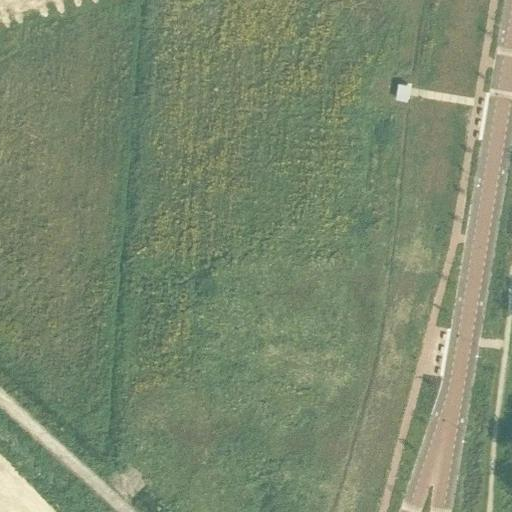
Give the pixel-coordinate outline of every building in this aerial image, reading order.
[(89,0),(75,0),(67,2),(77,41),(99,36),(89,0)] [(112,0),(89,0),(99,36),(120,31),(112,0)] [(134,0),(112,0),(120,31),(141,26),(134,0)] [(157,0),(134,0),(141,26),(162,21),(157,0)] [(376,12),(364,15),(366,22),(377,19),(376,12)] [(463,17),(441,22),(451,62),(473,57),(463,17)] [(348,19),(336,22),(338,29),(349,26),(348,19)] [(271,21),(259,24),(261,32),(273,29),(271,21)] [(336,22),(324,25),(326,32),(338,29),(336,22)] [(441,22),(421,27),(431,67),(451,62),(441,22)] [(259,24),(248,27),(250,35),(261,32),(259,24)] [(0,67),(7,66),(1,42),(10,40),(7,25),(0,26),(0,67)] [(421,27),(402,32),(411,72),(431,67),(421,27)] [(229,31),(217,34),(219,42),(231,39),(229,31)] [(402,32),(382,37),(383,41),(392,77),(411,72),(402,32)] [(217,34),(206,37),(208,45),(219,42),(217,34)] [(277,35),(265,38),(267,46),(279,43),(277,35)] [(265,38),(253,41),(255,49),(267,46),(265,38)] [(383,41),(363,46),(373,86),(393,81),(392,77),(383,41)] [(234,45),(223,48),(225,56),(236,53),(234,45)] [(363,46),(343,51),(353,91),(373,86),(363,46)] [(158,47),(146,50),(148,58),(160,55),(158,47)] [(223,48),(211,51),(213,59),(225,56),(223,48)] [(146,50),(134,52),(136,61),(148,58),(146,50)] [(343,51),(321,56),(331,96),(353,91),(343,51)] [(116,58),(105,61),(107,69),(118,66),(116,58)] [(105,61),(93,64),(95,72),(107,69),(105,61)] [(7,66),(0,67),(0,109),(25,103),(22,89),(12,91),(7,66)] [(295,69),(273,74),(283,114),(305,108),(295,69)] [(273,74),(252,79),(262,119),(283,114),(273,74)] [(106,76),(94,79),(96,87),(108,84),(106,76)] [(94,79),(82,82),(84,90),(96,87),(94,79)] [(252,79),(232,85),(241,124),(262,119),(252,79)] [(62,80),(51,83),(53,91),(64,88),(62,80)] [(232,85),(210,90),(219,129),(241,124),(232,85)] [(129,128),(107,133),(117,173),(139,167),(129,128)] [(107,133),(86,138),(96,178),(117,173),(107,133)] [(86,138),(65,144),(75,183),(96,178),(86,138)] [(65,144),(43,149),(53,188),(75,183),(65,144)] [(431,150),(406,156),(417,201),(455,192),(450,174),(437,177),(431,150)] [(388,188),(376,191),(380,210),(417,201),(406,156),(382,162),(388,188)] [(277,186),(255,192),(264,229),(286,223),(288,233),(301,230),(297,211),(284,214),(277,186)] [(255,192),(237,196),(245,233),(264,229),(255,192)] [(237,196),(218,201),(227,238),(245,233),(237,196)] [(218,201),(199,205),(208,242),(227,238),(218,201)] [(199,205),(177,211),(186,248),(208,242),(199,205)] [(156,216),(132,221),(141,258),(164,253),(156,216)] [(132,221),(111,227),(120,263),(141,258),(132,221)] [(111,227),(90,232),(99,269),(120,263),(111,227)] [(74,265),(61,268),(65,287),(78,284),(76,274),(99,269),(90,232),(67,237),(74,265)] [(373,249),(366,251),(369,262),(376,260),(373,249)] [(366,251),(358,253),(361,264),(369,262),(366,251)] [(259,255),(251,257),(254,269),(262,267),(259,255)] [(349,255),(341,256),(344,268),(352,266),(349,255)] [(251,257),(243,259),(246,271),(254,269),(251,257)] [(222,265),(214,267),(217,279),(225,277),(222,265)] [(214,267),(206,269),(209,281),(217,279),(214,267)] [(413,283),(392,288),(401,325),(422,320),(415,292),(428,289),(424,271),(411,274),(413,283)] [(155,281),(147,283),(150,295),(158,293),(155,281)] [(134,285),(126,287),(129,299),(136,297),(134,285)] [(126,287),(118,289),(121,301),(129,299),(126,287)] [(392,288),(376,292),(384,329),(401,325),(392,288)] [(199,289),(191,291),(194,303),(202,301),(199,289)] [(191,291),(183,293),(186,305),(194,303),(191,291)] [(376,292),(359,296),(368,333),(384,329),(376,292)] [(359,296),(338,301),(347,338),(368,333),(359,296)] [(242,324),(220,330),(229,366),(251,361),(245,333),(257,330),(253,312),(240,315),(242,324)] [(220,330),(202,334),(210,371),(229,366),(220,330)] [(202,334),(183,338),(192,375),(210,371),(202,334)] [(159,335),(146,338),(150,356),(163,353),(170,381),(192,375),(183,338),(161,344),(159,335)] [(11,336),(4,338),(6,349),(14,347),(11,336)] [(51,370),(30,375),(39,412),(60,407),(53,379),(66,376),(62,358),(49,361),(51,370)] [(30,375),(14,379),(22,416),(39,412),(30,375)] [(14,379),(0,382),(0,394),(6,420),(22,416),(14,379)]
